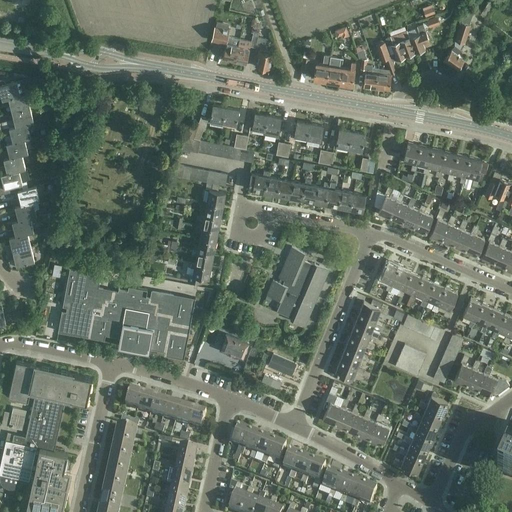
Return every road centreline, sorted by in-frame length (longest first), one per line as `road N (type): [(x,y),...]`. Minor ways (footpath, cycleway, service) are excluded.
road 1 (tertiary): [(389,110),(148,66)]
road 2 (residential): [(293,424),(371,233)]
road 3 (residential): [(78,511),(112,362)]
road 4 (residential): [(371,233),(511,291)]
road 5 (residential): [(431,504),(465,429),(484,424),(511,397)]
road 6 (residential): [(479,128),(474,112),(438,78),(404,89),(389,110)]
road 7 (residential): [(228,398),(112,362)]
